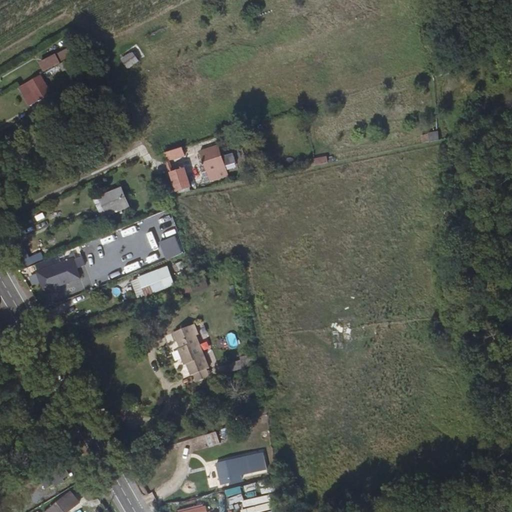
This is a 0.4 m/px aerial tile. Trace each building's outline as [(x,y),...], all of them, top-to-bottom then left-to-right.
[(72,47),(72,46),(39,64),(44,73),(59,65),(78,55),(82,52),(77,43),(72,47)] [(121,59),(128,70),(140,63),(134,52),(121,59)] [(82,62),(78,55),(59,65),(63,72),(82,62)] [(26,83),(37,102),(51,94),(41,75),(26,83)] [(26,83),(20,86),(31,106),(37,102),(26,83)] [(210,139),(191,144),(195,158),(189,159),(194,174),(217,168),(215,159),(218,158),(215,149),(212,150),(210,139)] [(172,141),(155,147),(157,154),(174,149),(172,141)] [(312,160),(314,167),(329,164),(328,156),(312,160)] [(160,166),(165,184),(179,182),(173,162),(160,166)] [(157,191),(153,183),(146,187),(150,195),(157,191)] [(129,205),(121,189),(100,198),(108,215),(129,205)] [(167,225),(148,233),(152,242),(170,234),(167,225)] [(123,271),(125,277),(154,267),(152,260),(123,271)] [(184,268),(182,262),(173,267),(176,273),(184,268)] [(77,280),(71,266),(47,276),(51,284),(54,282),(58,288),(77,280)] [(192,276),(190,269),(179,274),(182,280),(192,276)] [(163,288),(158,272),(141,279),(146,294),(163,288)] [(184,376),(187,375),(205,368),(208,367),(196,334),(197,333),(193,322),(168,332),(174,347),(172,348),(176,359),(177,358),(180,364),(184,376)] [(257,365),(255,354),(246,356),(248,367),(257,365)] [(246,367),(243,359),(227,364),(230,373),(246,367)] [(205,368),(187,375),(189,382),(208,375),(205,368)] [(236,435),(233,428),(223,431),(224,438),(236,435)] [(253,460),(251,453),(237,457),(238,464),(253,460)] [(216,465),(220,479),(236,475),(233,461),(216,465)] [(47,491),(71,477),(64,464),(40,478),(47,491)] [(236,475),(220,479),(221,485),(241,480),(240,475),(236,475)] [(70,492),(45,511),(67,511),(79,503),(70,492)]
